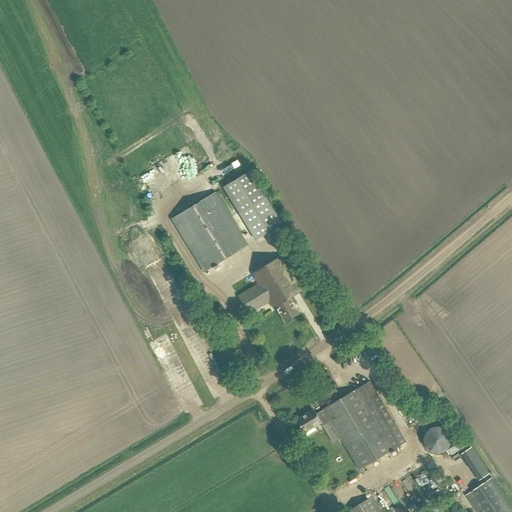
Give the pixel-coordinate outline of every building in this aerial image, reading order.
[(175,200),(198,183),(194,178),(201,172),(185,151),(166,166),(172,174),(161,182),(175,200)] [(250,171),(223,188),(256,241),(283,225),(250,171)] [(216,192),(171,220),(204,273),(249,246),(216,192)] [(300,313),(291,298),(303,291),(281,256),(252,273),(258,283),(238,296),(249,314),(269,301),(273,309),(276,307),(286,322),(300,313)] [(178,287),(160,295),(184,348),(197,342),(178,301),(183,299),(178,287)] [(406,441),(370,381),(316,413),(314,410),(297,420),(304,432),(305,431),(307,435),(315,430),(313,426),(321,422),(323,425),(330,421),(359,469),(406,441)] [(430,429),(425,435),(423,443),(426,450),(432,454),(440,455),(447,451),(450,444),(450,436),(445,430),(437,428),(430,429)] [(466,495),(477,511),(511,511),(511,508),(492,478),(466,495)] [(378,495),(390,490),(388,487),(376,492),(378,495)] [(381,511),(373,497),(346,511),(381,511)]
